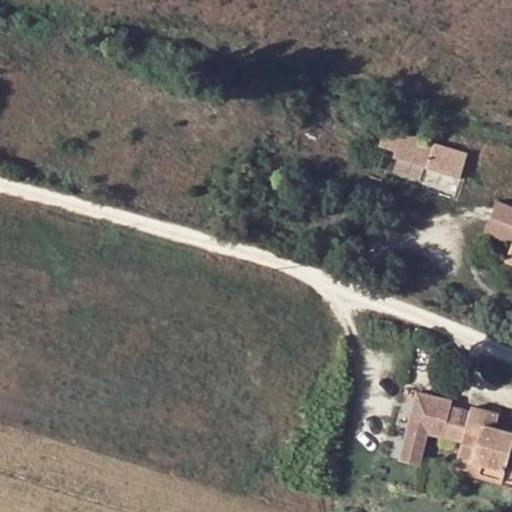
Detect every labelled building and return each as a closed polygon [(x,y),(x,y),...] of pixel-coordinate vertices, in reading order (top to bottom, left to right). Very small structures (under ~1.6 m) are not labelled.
[(464,152),(343,114),(336,138),(458,175),(464,152)] [(485,227),(511,238),(511,202),(498,196),(485,227)] [(462,433),(470,403),(450,398),(452,392),(417,383),(399,451),(418,456),(427,424),(462,433)] [(490,404),(471,398),(470,403),(462,433),(456,453),(480,460),(477,473),(503,481),(511,449),(511,448),(511,427),(495,422),(486,419),(490,404)] [(495,422),(500,407),(490,404),(486,419),(495,422)] [(480,460),(456,453),(452,466),(477,473),(480,460)]
